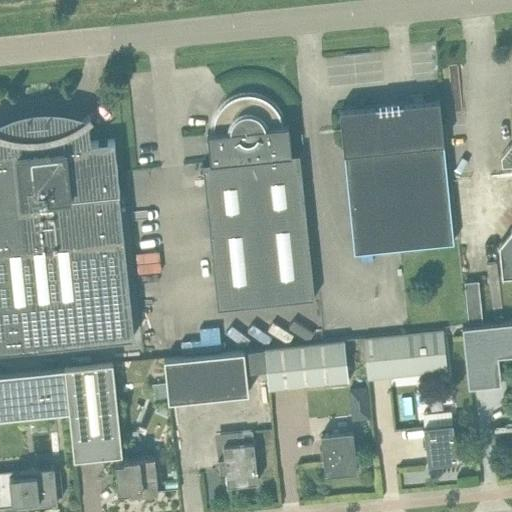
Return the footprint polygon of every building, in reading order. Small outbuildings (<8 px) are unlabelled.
[(207,131),(210,161),(292,153),(288,123),(282,124),(280,115),(276,108),(268,99),(260,96),(252,94),(240,94),(229,99),(218,110),(214,122),(213,131),(207,131)] [(340,110),(354,251),(454,241),(439,100),(340,110)] [(91,115),(90,114),(80,121),(69,127),(58,131),(46,134),(34,135),(22,135),(10,133),(0,129),(0,349),(134,335),(119,190),(120,190),(114,139),(89,141),(87,118),(91,115)] [(511,162),(511,227),(499,243),(502,274),(511,273),(511,141),(501,155),(502,164),(511,162)] [(292,153),(210,161),(202,162),(217,307),(315,297),(300,152),(292,153)] [(479,282),(464,283),(469,323),(483,322),(479,282)] [(511,320),(462,325),(469,385),(501,382),(498,354),(511,352),(511,320)] [(443,329),(363,337),(367,378),(447,370),(443,329)] [(344,339),(265,347),(269,388),(349,380),(344,339)] [(249,392),(245,349),(164,358),(167,381),(169,400),(249,392)] [(122,453),(113,362),(65,367),(69,410),(74,458),(122,453)] [(0,417),(69,410),(65,367),(0,373),(0,417)] [(169,400),(167,381),(153,383),(155,402),(169,400)] [(451,410),(423,413),(424,425),(428,463),(457,460),(453,422),(451,410)] [(226,468),(227,484),(258,480),(252,429),(251,429),(251,430),(242,431),(243,442),(223,444),(224,456),(218,456),(220,469),(226,468)] [(353,430),(321,433),(325,473),(357,470),(353,430)] [(155,456),(115,460),(118,489),(128,488),(129,494),(158,491),(155,456)] [(0,475),(0,501),(27,499),(28,504),(42,502),(42,503),(55,502),(55,501),(58,501),(57,495),(63,495),(60,469),(55,470),(54,465),(51,465),(51,464),(38,465),(38,466),(24,468),(24,473),(0,475)]
